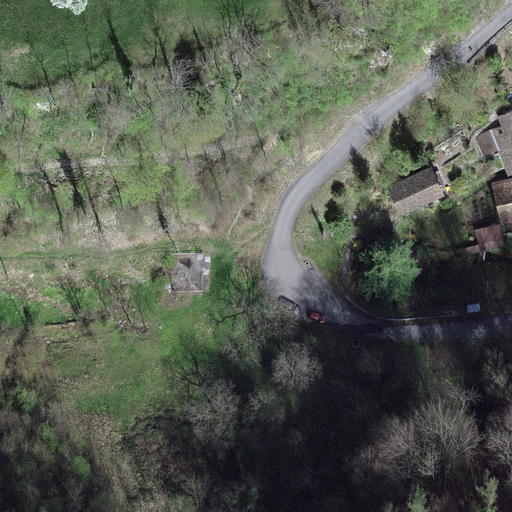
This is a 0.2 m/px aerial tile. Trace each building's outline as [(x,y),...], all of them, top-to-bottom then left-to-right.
[(503,146),(511,167),(511,166),(511,109),(499,115),(503,124),(476,136),(484,155),(503,146)] [(391,187),(402,209),(442,190),(431,168),(391,187)] [(503,221),(511,219),(511,176),(493,181),(503,221)] [(480,230),(483,240),(506,234),(504,224),(480,230)] [(462,256),(509,243),(506,234),(483,240),(484,242),(460,249),(462,256)] [(393,252),(393,269),(413,270),(413,252),(393,252)] [(161,284),(161,294),(170,294),(203,295),(204,255),(171,254),(171,284),(161,284)] [(161,303),(170,303),(170,294),(161,294),(161,303)]
